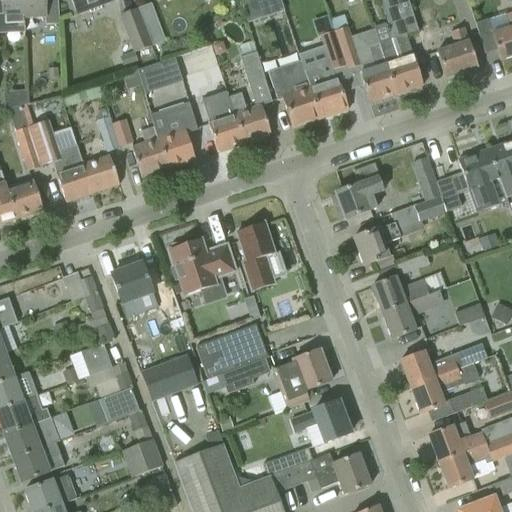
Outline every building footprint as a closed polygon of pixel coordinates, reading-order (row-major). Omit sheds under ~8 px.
[(22,19),(21,0),(0,0),(1,3),(0,3),(0,34),(23,34),(22,19)] [(44,0),(21,0),(22,19),(44,18),(44,26),(58,25),(56,0),(54,0),(44,1),(44,0)] [(68,0),(65,1),(72,17),(117,0),(68,0)] [(283,12),(278,0),(249,0),(240,6),(246,24),(283,12)] [(390,41),(377,45),(394,96),(421,87),(412,57),(406,38),(418,33),(407,0),(381,0),(380,3),(387,24),(393,27),(388,35),(390,41)] [(149,6),(137,10),(151,48),(163,43),(149,6)] [(151,48),(137,10),(119,17),(133,53),(133,54),(151,48)] [(491,36),(499,62),(511,57),(511,14),(504,16),(509,30),(491,36)] [(332,33),(344,68),(345,67),(347,71),(361,66),(363,74),(359,75),(368,105),(394,96),(377,45),(356,53),(348,28),(332,33)] [(435,53),(444,80),(476,69),(467,43),(466,43),(461,30),(449,34),(453,47),(435,53)] [(330,72),(344,68),(332,33),(319,37),(330,72)] [(174,58),(180,80),(182,85),(195,81),(189,65),(200,61),(204,74),(217,69),(210,46),(174,58)] [(133,53),(119,58),(122,67),(136,62),(133,54),(133,53)] [(240,94),(228,98),(243,146),(270,137),(260,107),(271,103),(255,54),(239,59),(255,110),(245,113),(240,94)] [(182,104),(175,82),(180,80),(174,58),(135,72),(140,88),(147,85),(156,112),(182,104)] [(318,121),(303,74),(304,74),(303,73),(301,67),(279,75),(277,71),(267,74),(276,101),(276,102),(281,100),(291,130),(318,121)] [(304,74),(303,74),(318,121),(347,112),(335,75),(324,79),(322,73),(315,69),(303,73),(304,74)] [(98,88),(83,92),(86,102),(101,97),(98,88)] [(8,111),(8,113),(21,109),(25,108),(28,107),(27,92),(2,93),(3,112),(8,111)] [(76,95),(62,99),(65,109),(79,104),(76,95)] [(243,146),(228,98),(211,104),(217,122),(207,126),(216,154),(243,146)] [(105,107),(108,119),(109,119),(119,149),(130,145),(125,126),(128,125),(131,124),(124,102),(105,107)] [(25,108),(21,109),(23,117),(27,129),(27,130),(32,129),(25,108)] [(21,109),(8,113),(27,172),(40,168),(29,137),(28,135),(27,130),(27,129),(23,117),(21,109)] [(194,162),(179,116),(166,120),(164,114),(149,119),(152,129),(154,128),(168,170),(194,162)] [(109,119),(108,119),(95,122),(104,153),(119,149),(109,119)] [(29,137),(40,168),(52,164),(59,162),(56,152),(57,151),(48,123),(32,129),(27,130),(28,135),(29,137)] [(154,128),(152,129),(140,133),(143,146),(131,150),(140,179),(168,170),(154,128)] [(511,141),(489,150),(506,200),(511,197),(511,141)] [(65,204),(91,195),(81,166),(75,146),(57,151),(56,152),(59,162),(52,164),(65,204)] [(506,200),(489,150),(456,161),(474,214),(505,204),(504,200),(506,200)] [(108,157),(81,166),(91,195),(118,187),(108,157)] [(410,165),(423,203),(440,197),(435,182),(434,183),(426,160),(410,165)] [(0,225),(15,220),(6,191),(0,173),(0,225)] [(334,194),(338,204),(333,206),(338,221),(343,219),(344,221),(375,209),(371,197),(382,192),(376,178),(334,194)] [(449,178),(435,182),(440,197),(446,214),(459,209),(449,178)] [(32,182),(6,191),(15,220),(42,212),(32,182)] [(440,197),(423,203),(390,215),(393,225),(377,231),(376,230),(351,239),(362,268),(387,258),(383,246),(400,240),(400,239),(423,230),(420,223),(446,214),(440,197)] [(245,263),(241,264),(251,293),(273,286),(264,258),(272,255),(262,225),(236,233),(245,263)] [(172,250),(168,251),(173,268),(170,269),(174,281),(177,280),(183,298),(199,293),(215,287),(213,282),(219,280),(235,275),(232,265),(226,246),(211,251),(212,253),(205,255),(200,241),(183,246),(182,244),(171,247),(172,250)] [(395,266),(399,277),(428,266),(424,255),(395,266)] [(110,276),(117,295),(120,305),(121,305),(126,319),(140,314),(135,299),(151,294),(140,265),(110,276)] [(370,288),(380,314),(438,293),(445,290),(440,275),(422,281),(399,289),(395,279),(370,288)] [(96,294),(90,278),(78,283),(84,298),(96,294)] [(154,291),(166,324),(181,318),(169,286),(154,291)] [(438,293),(380,314),(390,341),(415,332),(410,318),(443,306),(438,293)] [(84,298),(94,322),(105,318),(102,309),(96,294),(84,298)] [(252,298),(243,301),(250,321),(259,318),(252,298)] [(0,330),(7,328),(16,324),(7,300),(0,302),(0,330)] [(478,306),(453,315),(458,328),(483,319),(478,306)] [(497,306),(491,318),(504,325),(510,312),(497,306)] [(96,331),(101,345),(102,345),(102,346),(114,342),(108,326),(105,318),(94,322),(71,330),(74,338),(96,331)] [(420,330),(423,341),(447,332),(443,321),(419,329),(420,330)] [(219,377),(245,367),(263,360),(267,359),(254,326),(194,348),(207,381),(219,377)] [(16,351),(7,328),(0,330),(0,356),(4,355),(16,351)] [(79,354),(88,377),(106,371),(111,369),(102,346),(102,345),(101,345),(79,354)] [(408,389),(470,366),(486,360),(480,345),(427,365),(423,353),(398,362),(399,365),(397,365),(396,370),(398,375),(402,377),(404,376),(408,389)] [(292,361),(292,362),(270,371),(285,411),(308,403),(307,401),(313,399),(310,390),(330,383),(318,351),(292,361)] [(0,356),(0,384),(13,379),(4,355),(0,356)] [(185,358),(140,375),(150,403),(196,386),(185,358)] [(245,367),(219,377),(226,395),(252,385),(250,380),(268,374),(263,360),(245,367)] [(470,366),(408,389),(418,416),(443,406),(437,390),(460,382),(462,386),(476,381),(470,366)] [(99,400),(118,393),(131,388),(125,373),(113,378),(113,379),(110,381),(106,371),(88,377),(85,378),(89,389),(94,387),(99,400)] [(0,384),(0,411),(35,398),(27,374),(13,379),(0,384)] [(137,404),(131,388),(118,393),(125,409),(137,404)] [(452,415),(482,404),(486,402),(481,389),(447,402),(452,415)] [(511,392),(486,402),(482,404),(488,421),(511,412),(511,392)] [(0,411),(0,430),(2,437),(31,426),(49,419),(45,409),(40,411),(35,398),(0,411)] [(289,423),(294,435),(305,431),(311,449),(349,434),(337,403),(312,413),(312,414),(289,423)] [(134,432),(139,446),(151,441),(146,428),(140,411),(128,416),(134,432)] [(68,413),(56,418),(64,439),(76,435),(68,413)] [(217,421),(221,433),(232,429),(227,418),(217,421)] [(427,437),(437,464),(485,446),(480,433),(469,438),(463,424),(451,428),(427,437)] [(2,437),(11,460),(39,449),(31,426),(2,437)] [(203,437),(209,451),(222,446),(217,432),(203,437)] [(502,460),(510,479),(510,480),(511,478),(511,436),(485,446),(437,464),(447,490),(472,481),(472,480),(494,472),(491,464),(502,460)] [(151,441),(139,446),(121,452),(131,479),(161,468),(151,441)] [(39,449),(11,460),(20,484),(48,474),(48,473),(63,467),(54,444),(39,449)] [(222,446),(209,451),(173,464),(190,511),(248,511),(240,488),(238,489),(222,446)] [(264,465),(269,477),(311,461),(307,450),(264,465)] [(369,487),(357,455),(332,465),(329,456),(311,462),(311,461),(269,477),(240,488),(248,511),(282,511),(276,494),(306,483),(310,494),(338,483),(343,496),(369,487)] [(152,480),(157,496),(170,492),(164,475),(152,480)] [(23,492),(30,511),(41,511),(60,505),(60,506),(75,500),(66,477),(51,482),(51,481),(23,492)] [(511,478),(510,480),(510,479),(492,486),(497,499),(511,493),(511,478)] [(152,480),(138,485),(144,501),(157,496),(152,480)] [(165,511),(176,508),(170,492),(157,496),(162,509),(153,511),(165,511)] [(455,511),(498,511),(497,509),(493,498),(455,511)]
